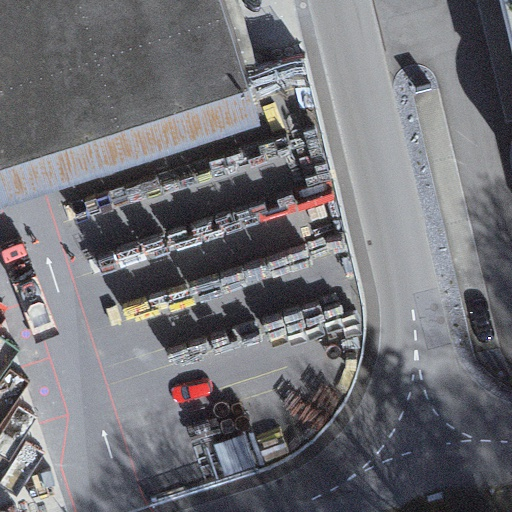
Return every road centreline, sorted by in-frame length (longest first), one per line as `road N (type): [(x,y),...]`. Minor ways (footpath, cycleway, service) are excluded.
road 1 (residential): [(422,423),(416,320),(338,0)]
road 2 (residential): [(289,511),(364,475),(422,423)]
